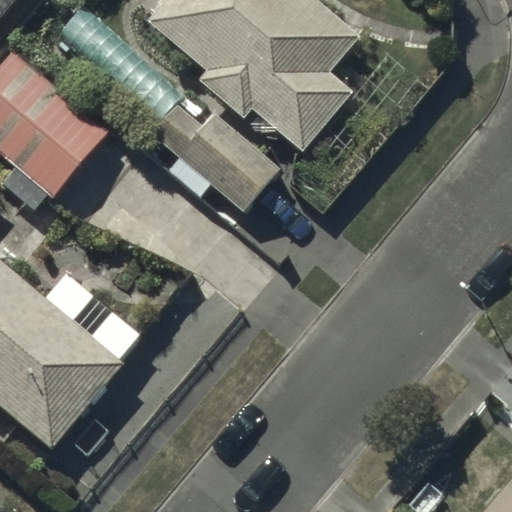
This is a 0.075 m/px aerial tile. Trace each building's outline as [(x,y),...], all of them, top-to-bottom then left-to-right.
[(0,0),(0,23),(19,0),(0,0)] [(315,0),(171,0),(152,24),(211,75),(202,84),(248,124),(256,114),(305,157),(357,97),(333,77),(364,42),(315,0)] [(112,135),(16,56),(0,74),(0,192),(5,187),(38,214),(50,200),(55,204),(112,135)] [(216,186),(247,214),(284,172),(218,114),(205,130),(180,109),(155,137),(182,161),(170,174),(202,202),(216,186)] [(49,302),(0,261),(0,406),(55,453),(127,367),(123,364),(143,339),(69,277),(49,302)] [(511,511),(511,482),(485,511),(511,511)]
